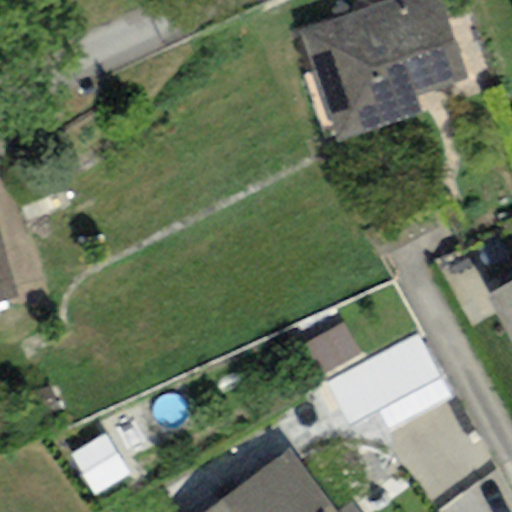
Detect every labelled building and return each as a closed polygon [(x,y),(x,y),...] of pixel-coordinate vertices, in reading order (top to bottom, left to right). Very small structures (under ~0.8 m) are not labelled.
[(387,0),(298,31),(338,143),(420,114),(413,97),(469,78),(441,0),(387,0)] [(0,234),(0,302),(18,298),(0,234)] [(511,281),(485,296),(511,342),(511,281)] [(351,435),(448,399),(428,346),(332,382),(351,435)] [(335,511),(286,448),(203,511),(335,511)] [(358,511),(350,502),(337,511),(358,511)]
